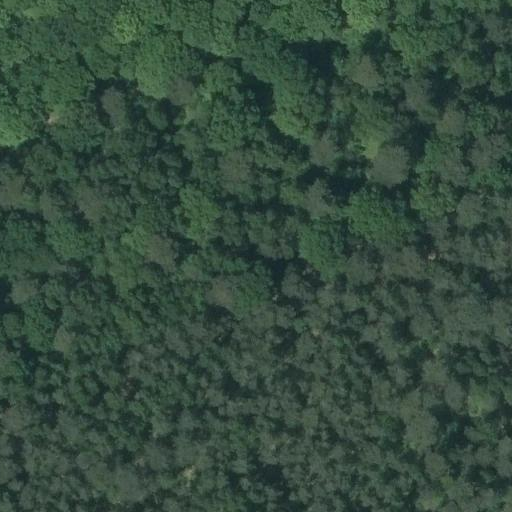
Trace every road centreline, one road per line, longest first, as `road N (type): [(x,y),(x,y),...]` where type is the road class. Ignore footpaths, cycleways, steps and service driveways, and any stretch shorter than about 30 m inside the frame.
road 1 (track): [(0,416),(511,185)]
road 2 (track): [(0,47),(120,0)]
